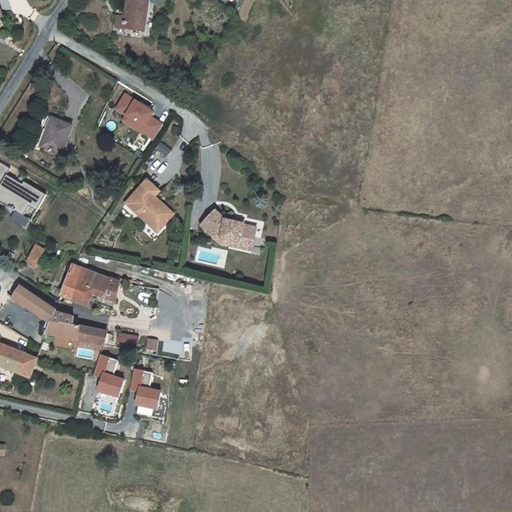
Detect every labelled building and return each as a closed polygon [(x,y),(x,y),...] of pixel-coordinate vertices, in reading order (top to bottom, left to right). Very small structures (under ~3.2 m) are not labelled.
[(148,0),(127,0),(126,14),(129,14),(128,19),(125,18),(124,29),(144,32),(148,0)] [(125,18),(118,17),(116,28),(124,29),(125,18)] [(200,56),(207,43),(201,39),(193,52),(200,56)] [(114,110),(124,115),(120,123),(155,140),(167,115),(122,94),(114,110)] [(61,155),(72,127),(52,119),(41,147),(61,155)] [(166,156),(171,150),(162,143),(157,149),(166,156)] [(0,202),(33,219),(46,193),(7,174),(11,167),(0,161),(0,202)] [(160,192),(146,180),(126,204),(158,231),(168,219),(162,214),(165,210),(153,199),(155,197),(160,192)] [(173,213),(155,197),(153,199),(165,210),(162,214),(168,219),(173,213)] [(249,238),(254,239),(257,229),(243,226),(243,224),(233,222),(225,220),(215,211),(201,226),(220,243),(229,245),(230,241),(247,245),(249,238)] [(49,243),(39,236),(34,244),(36,245),(44,250),(49,243)] [(252,250),(254,239),(249,238),(247,245),(230,241),(229,245),(252,250)] [(44,250),(36,245),(26,262),(34,267),(44,250)] [(85,270),(73,265),(63,291),(62,294),(61,296),(73,300),(74,297),(85,270)] [(109,279),(85,270),(74,297),(88,302),(90,303),(90,301),(93,294),(105,298),(106,299),(115,301),(120,283),(109,279)] [(74,322),(74,318),(56,312),(56,311),(20,286),(12,298),(47,321),(50,323),(48,329),(46,334),(63,337),(78,340),(80,327),(77,326),(78,325),(78,324),(77,323),(76,323),(74,322)] [(102,305),(105,298),(93,294),(90,301),(102,305)] [(87,306),(88,302),(74,297),(73,300),(87,306)] [(107,332),(80,327),(78,340),(104,346),(107,332)] [(118,342),(138,344),(139,334),(118,333),(118,342)] [(0,365),(29,377),(37,359),(27,355),(26,356),(10,350),(10,348),(0,344),(0,365)] [(114,374),(118,359),(100,353),(93,375),(101,377),(96,391),(119,397),(125,377),(114,374)] [(162,389),(150,387),(153,371),(134,368),(130,390),(136,391),(134,405),(158,409),(162,389)]
